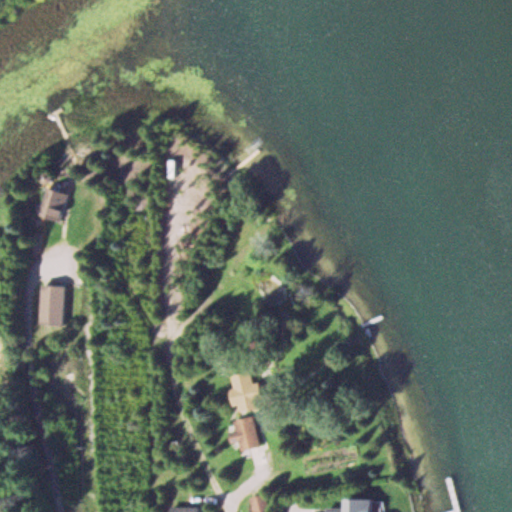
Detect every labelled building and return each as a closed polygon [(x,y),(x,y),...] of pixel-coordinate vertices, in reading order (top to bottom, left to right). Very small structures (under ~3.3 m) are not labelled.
[(64,220),(76,194),(56,184),(44,211),(64,220)] [(66,325),(69,285),(44,284),(42,323),(66,325)] [(234,375),(240,412),(265,409),(259,371),(234,375)] [(231,432),(233,442),(242,441),(243,449),(264,446),(258,415),(237,419),(239,431),(231,432)] [(252,497),(255,511),(269,511),(272,511),(268,493),(252,497)] [(383,511),(384,498),(357,497),(356,507),(334,506),(333,511),(383,511)]
